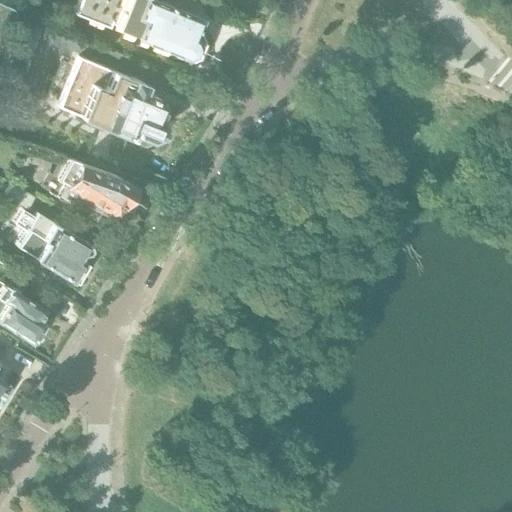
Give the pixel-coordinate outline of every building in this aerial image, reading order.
[(192,23),(194,20),(195,16),(157,0),(76,0),(72,11),(108,26),(109,23),(147,39),(182,54),(190,51),(193,43),(190,35),(188,34),(192,23)] [(32,58),(41,25),(42,20),(16,12),(6,50),(9,51),(0,80),(22,88),(30,57),(32,58)] [(160,105),(157,98),(148,94),(145,85),(140,83),(141,82),(130,78),(130,79),(109,70),(78,57),(56,106),(125,135),(128,130),(136,133),(147,138),(155,135),(159,125),(155,117),(160,105)] [(112,212),(129,184),(108,172),(67,157),(47,191),(93,220),(102,206),(112,212)] [(33,196),(10,183),(2,195),(25,209),(33,196)] [(87,247),(86,243),(50,221),(49,221),(37,214),(37,215),(34,219),(33,219),(28,227),(31,230),(20,248),(29,254),(29,255),(52,269),(67,278),(68,279),(79,261),(75,258),(79,251),(80,252),(85,251),(87,247)] [(39,309),(40,307),(38,306),(38,307),(6,286),(15,271),(0,261),(0,322),(26,340),(27,338),(37,323),(38,321),(38,320),(33,318),(37,311),(39,309)] [(0,371),(2,368),(0,366),(0,356),(5,359),(15,343),(0,333),(0,402),(1,402),(10,388),(1,383),(2,381),(0,379),(0,371)]
